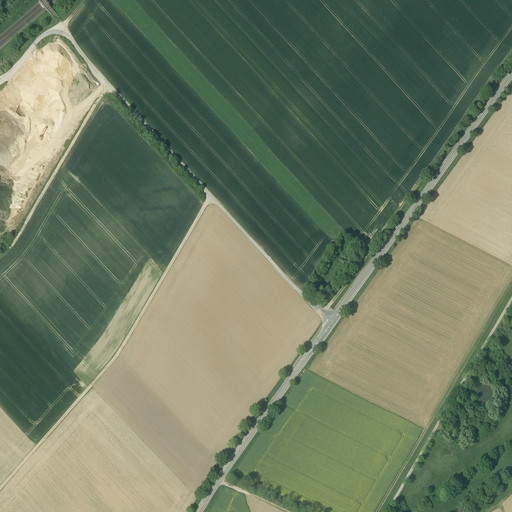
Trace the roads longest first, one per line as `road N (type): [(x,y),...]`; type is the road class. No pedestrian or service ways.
road 1 (secondary): [(205,511),(511,81)]
road 2 (track): [(324,319),(52,14)]
road 3 (track): [(214,200),(124,355),(0,496)]
road 4 (track): [(511,60),(324,319)]
road 5 (track): [(511,281),(377,511)]
road 6 (track): [(387,511),(511,299)]
road 7 (track): [(0,264),(110,88)]
